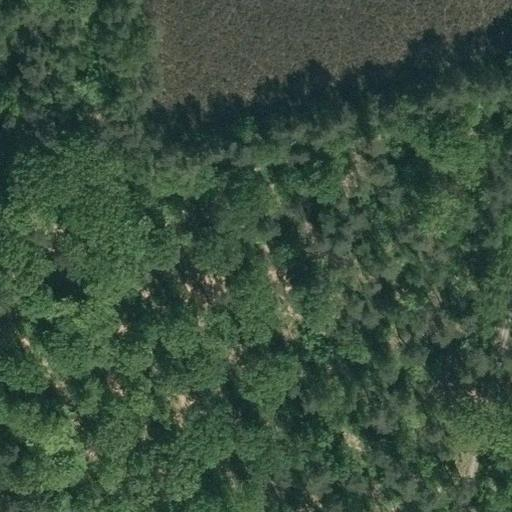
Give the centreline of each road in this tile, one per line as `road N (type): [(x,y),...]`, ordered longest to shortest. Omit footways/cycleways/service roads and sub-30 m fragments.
road 1 (track): [(0,234),(75,225),(255,373),(449,504),(448,511)]
road 2 (track): [(75,225),(148,177),(511,87)]
road 3 (track): [(449,504),(511,203)]
